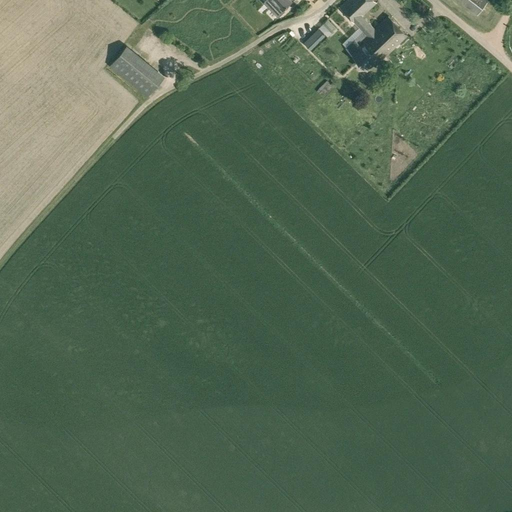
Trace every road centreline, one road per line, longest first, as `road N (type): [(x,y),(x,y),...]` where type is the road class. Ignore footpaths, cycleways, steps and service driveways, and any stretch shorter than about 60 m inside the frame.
road 1 (unclassified): [(333,0),(167,90),(116,134)]
road 2 (track): [(116,134),(0,264)]
